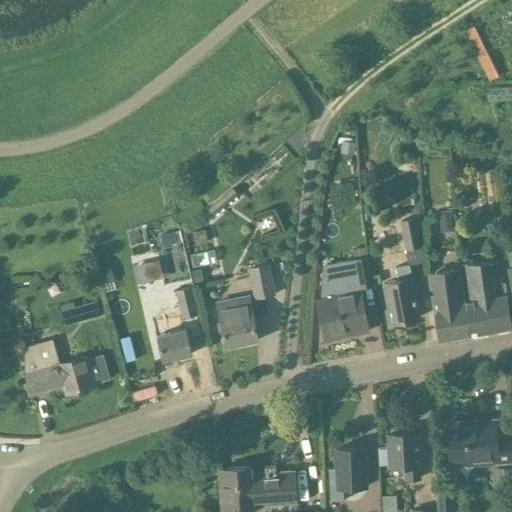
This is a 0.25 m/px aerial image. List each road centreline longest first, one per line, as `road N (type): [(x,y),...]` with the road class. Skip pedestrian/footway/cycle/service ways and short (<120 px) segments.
road 1 (residential): [(287,384),(313,138),(324,112),(483,0)]
road 2 (unclassified): [(0,151),(31,149),(115,116),(263,0)]
road 3 (unclassified): [(17,473),(44,452),(287,384)]
road 4 (unclassified): [(287,384),(511,339)]
